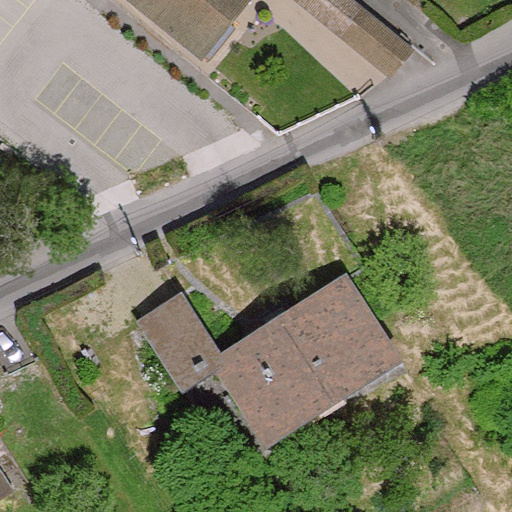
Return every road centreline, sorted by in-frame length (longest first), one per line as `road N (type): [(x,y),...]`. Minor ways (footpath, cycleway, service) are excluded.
road 1 (residential): [(0,285),(511,51)]
road 2 (unknown): [(457,76),(363,0)]
